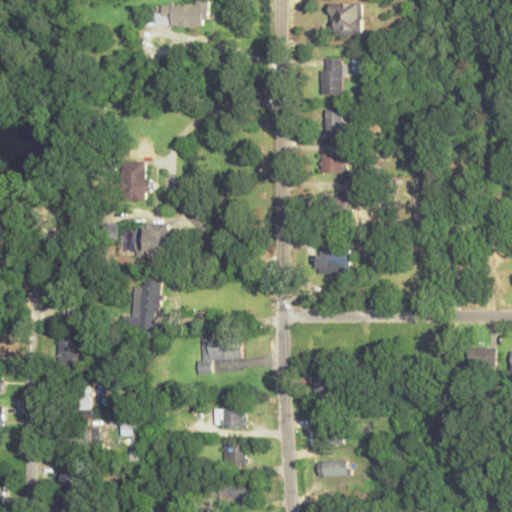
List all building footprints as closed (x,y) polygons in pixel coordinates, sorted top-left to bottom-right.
[(163,4),(163,13),(152,13),(152,25),(210,25),(209,0),(198,0),(198,4),(163,4)] [(427,0),(417,0),(417,9),(427,9),(427,0)] [(365,2),(334,2),(334,31),(365,31),(365,2)] [(345,94),(345,58),(323,58),(323,94),(345,94)] [(347,109),(328,109),(328,138),(347,138),(347,109)] [(323,172),(347,172),(347,152),(323,152),(323,172)] [(150,161),(124,161),(124,194),(150,194),(150,161)] [(324,191),(324,218),(361,218),(361,191),(324,191)] [(144,228),(147,249),(175,246),(172,225),(144,228)] [(351,274),(351,250),(318,250),(318,274),(351,274)] [(484,257),(484,273),(493,273),(493,257),(484,257)] [(69,321),(84,321),(84,282),(60,282),(60,309),(69,309),(69,321)] [(136,315),(125,315),(124,326),(162,328),(164,284),(137,283),(136,315)] [(158,332),(147,332),(147,352),(158,352),(158,332)] [(203,360),(199,360),(199,373),(214,373),(213,359),(244,358),(244,334),(203,334),(203,360)] [(79,337),(59,337),(59,362),(79,362),(79,337)] [(470,347),(470,365),(498,365),(498,347),(470,347)] [(346,376),(317,376),(317,399),(346,399),(346,376)] [(98,388),(70,388),(70,417),(98,417),(98,388)] [(248,408),(216,408),(216,427),(248,427),(248,408)] [(354,436),(354,426),(319,426),(319,444),(348,444),(348,436),(354,436)] [(98,431),(65,431),(65,451),(98,451),(98,431)] [(225,463),(249,463),(249,445),(225,445),(225,463)] [(320,475),(350,475),(350,459),(320,459),(320,475)] [(64,490),(87,490),(87,472),(64,472),(64,490)] [(256,500),(256,483),(227,483),(227,500),(256,500)] [(83,511),(84,499),(59,499),(59,511),(83,511)]
